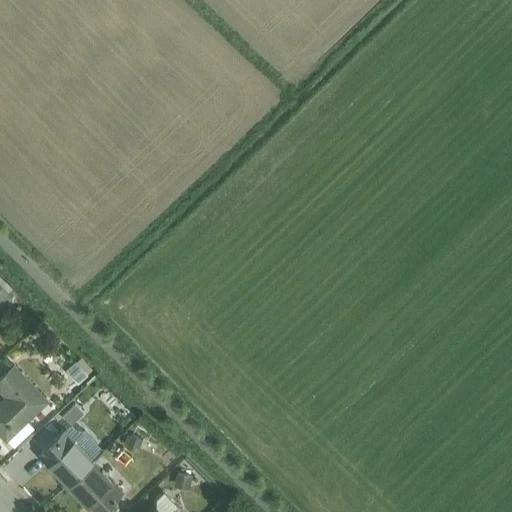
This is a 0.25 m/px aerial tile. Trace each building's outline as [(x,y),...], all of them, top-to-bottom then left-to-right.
[(67,367),(78,379),(88,371),(77,358),(67,367)] [(51,396),(16,359),(0,374),(0,388),(4,393),(0,397),(0,427),(8,436),(51,396)] [(74,420),(85,409),(76,400),(65,412),(74,420)] [(72,481),(98,457),(68,425),(42,449),(72,481)] [(100,511),(102,511),(128,489),(98,457),(72,481),(100,511)] [(193,472),(178,470),(176,483),(191,486),(193,472)] [(168,511),(159,503),(149,511),(168,511)]
